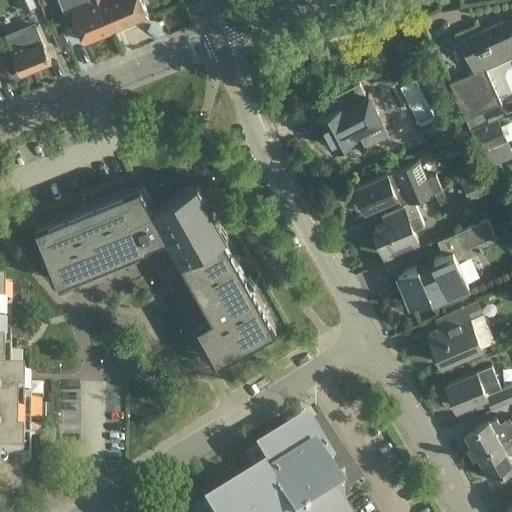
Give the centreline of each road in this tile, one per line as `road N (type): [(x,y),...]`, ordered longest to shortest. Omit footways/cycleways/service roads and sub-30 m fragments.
road 1 (residential): [(366,340),(265,154),(218,37)]
road 2 (residential): [(90,511),(366,340)]
road 3 (residential): [(0,124),(218,37)]
road 4 (residential): [(464,511),(366,340)]
